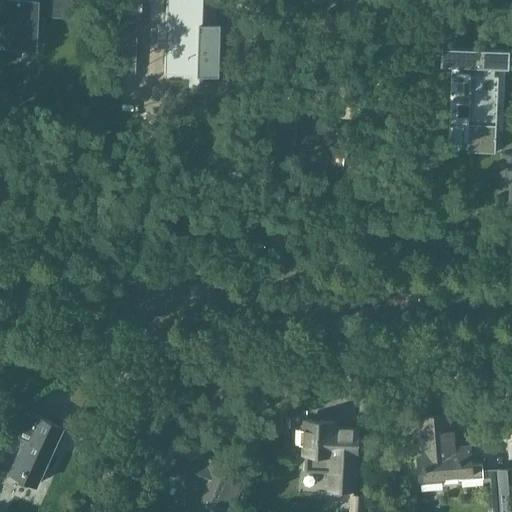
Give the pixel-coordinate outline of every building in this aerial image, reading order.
[(5,0),(4,42),(0,42),(0,54),(0,60),(13,60),(13,47),(36,48),(37,12),(51,13),(51,16),(73,16),(73,0),(5,0)] [(170,0),(168,69),(199,70),(198,76),(220,77),(221,25),(202,25),(203,0),(170,0)] [(468,152),(496,153),(499,76),(495,76),(495,68),(510,69),(511,50),(443,47),(442,66),(476,67),(476,75),(471,75),(468,152)] [(295,151),(346,153),(347,131),(323,129),(325,95),(299,93),(295,151)] [(97,366),(92,355),(82,358),(87,370),(97,366)] [(110,376),(118,379),(121,370),(114,367),(110,376)] [(71,400),(89,410),(102,385),(84,375),(71,400)] [(12,475),(20,478),(37,486),(63,428),(62,428),(65,421),(56,417),(54,422),(26,409),(20,423),(23,424),(23,425),(16,422),(1,455),(0,454),(0,468),(8,473),(12,475)] [(423,456),(415,457),(418,484),(443,482),(460,480),(490,478),(498,478),(501,511),(511,511),(511,468),(498,470),(497,470),(483,471),(482,463),(473,464),(471,449),(453,450),(451,429),(449,413),(419,416),(423,456)] [(306,470),(331,471),(330,490),(354,491),(356,459),(350,459),(350,450),(358,451),(359,435),(351,434),(351,429),(334,429),(334,421),(306,420),(306,430),(301,430),(300,445),(305,445),(305,455),(307,455),(306,470)] [(178,448),(167,472),(196,485),(185,510),(188,511),(229,511),(242,484),(237,482),(242,470),(201,452),(198,457),(178,448)] [(351,511),(363,511),(364,495),(352,494),(351,511)]
